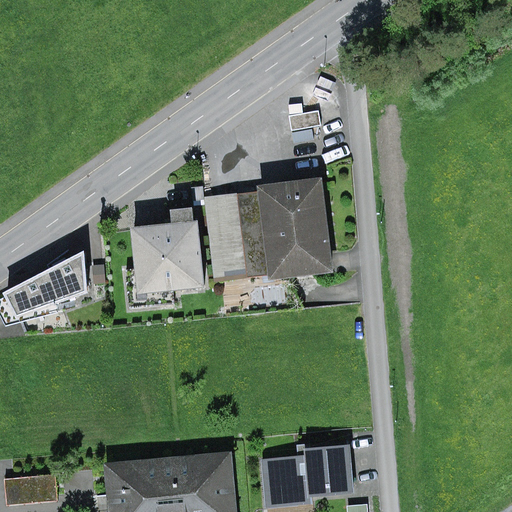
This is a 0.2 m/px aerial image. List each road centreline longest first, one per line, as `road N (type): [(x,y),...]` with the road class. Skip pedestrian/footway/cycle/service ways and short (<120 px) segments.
road 1 (residential): [(395,511),(346,13)]
road 2 (tertiary): [(346,13),(0,261)]
